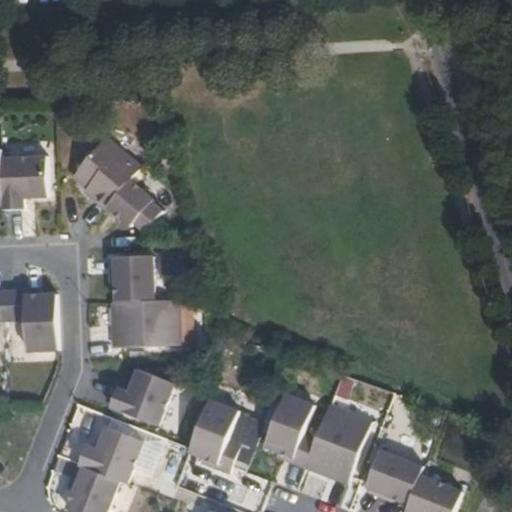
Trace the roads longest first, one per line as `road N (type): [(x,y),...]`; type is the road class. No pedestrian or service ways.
road 1 (residential): [(0,258),(68,256),(75,369),(18,510)]
road 2 (unclassified): [(511,283),(428,0)]
